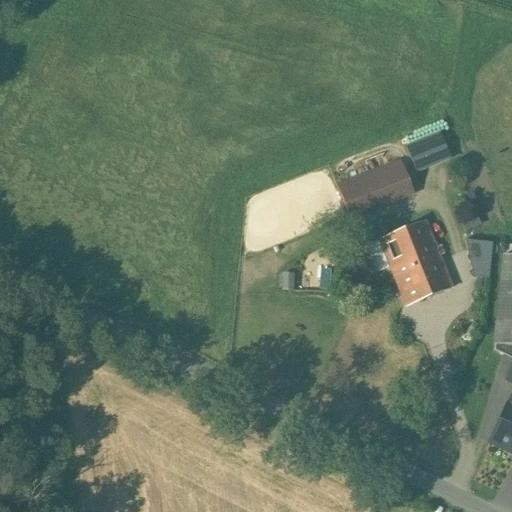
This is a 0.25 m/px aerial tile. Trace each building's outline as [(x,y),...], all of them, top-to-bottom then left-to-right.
[(409,145),(419,171),(454,157),(444,131),(409,145)] [(361,178),(337,187),(350,219),(412,194),(397,155),(358,170),(361,178)] [(425,223),(380,240),(406,307),(451,289),(425,223)] [(472,241),(474,277),(495,276),(493,240),(472,241)] [(511,257),(504,256),(494,346),(511,348),(511,257)] [(502,361),(495,376),(504,380),(511,365),(502,361)] [(511,411),(507,409),(506,408),(490,443),(511,454),(511,451),(511,411)]
